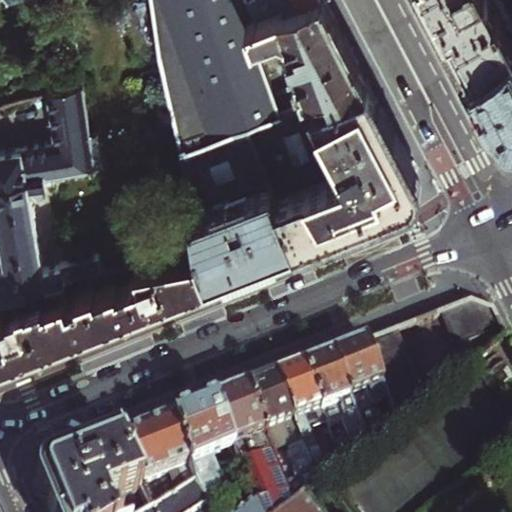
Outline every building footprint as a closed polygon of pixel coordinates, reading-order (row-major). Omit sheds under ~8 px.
[(152,0),(159,46),(183,148),(249,121),(282,108),(256,35),(250,18),(255,16),(248,0),(152,0)] [(248,0),(255,16),(297,0),(248,0)] [(309,98),(368,78),(347,38),(326,0),(297,0),(255,16),(250,18),(256,35),(280,26),(289,30),(287,34),(289,38),(286,42),(274,47),(279,61),(295,54),(298,64),(287,68),(293,83),(302,80),(309,98)] [(430,0),(442,22),(471,78),(511,47),(511,41),(489,0),(430,0)] [(77,38),(66,41),(67,48),(71,52),(79,49),(77,38)] [(511,47),(471,78),(475,85),(498,129),(510,133),(511,133),(511,47)] [(0,286),(91,268),(90,260),(64,266),(63,261),(46,264),(30,186),(47,183),(46,179),(55,177),(53,170),(96,163),(83,74),(76,77),(77,83),(48,91),(55,140),(0,149),(0,220),(6,250),(0,251),(0,286)] [(406,193),(416,168),(398,134),(382,104),(368,78),(309,98),(282,108),(249,121),(296,237),(356,213),(406,193)] [(198,246),(206,272),(257,252),(296,237),(249,121),(183,148),(189,191),(207,184),(215,204),(193,212),(198,246)] [(136,259),(140,271),(117,280),(116,277),(94,285),(93,280),(76,286),(76,288),(71,290),(72,293),(68,295),(64,287),(45,295),(43,290),(27,297),(27,295),(9,302),(10,305),(5,306),(0,293),(0,353),(1,353),(65,328),(151,294),(206,272),(198,246),(136,259)] [(491,312),(469,303),(454,310),(440,315),(452,346),(481,335),(479,330),(497,323),(491,312)] [(395,333),(366,345),(387,402),(396,424),(422,405),(405,359),(395,333)] [(387,402),(366,345),(349,351),(333,358),(367,447),(386,432),(376,406),(387,402)] [(319,363),(303,369),(326,427),(327,430),(341,424),(348,443),(334,448),(335,450),(341,467),(367,447),(333,358),(319,363)] [(289,375),(275,381),(319,485),(341,467),(335,450),(318,457),(320,454),(315,442),(311,441),(309,434),(326,427),(303,369),(289,375)] [(262,386),(247,392),(274,455),(289,449),(287,458),(296,480),(286,484),(294,504),(305,495),(319,485),(275,381),(262,386)] [(231,398),(215,404),(260,511),(273,511),(294,504),(286,484),(274,455),(247,392),(231,398)] [(196,412),(172,421),(200,481),(212,503),(217,511),(260,511),(215,404),(196,412)] [(143,432),(115,444),(143,493),(153,510),(158,507),(146,485),(171,474),(180,494),(200,481),(172,421),(143,432)] [(143,493),(115,444),(103,448),(75,459),(64,464),(49,470),(45,471),(43,472),(41,474),(39,476),(37,479),(36,482),(36,485),(37,488),(46,511),(111,511),(109,506),(143,493)] [(196,511),(212,503),(200,481),(180,494),(158,507),(153,510),(149,511),(196,511)] [(317,511),(305,495),(294,504),(283,511),(317,511)]
